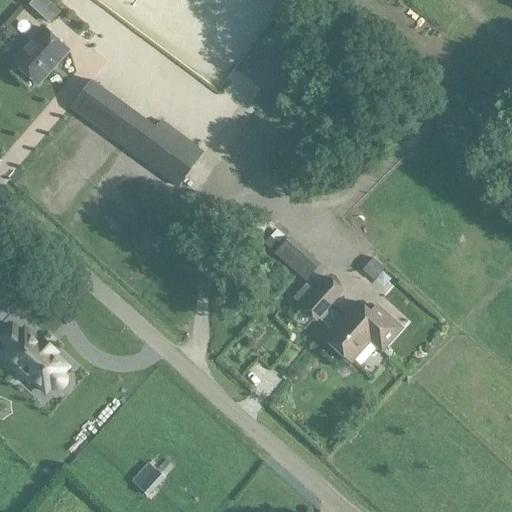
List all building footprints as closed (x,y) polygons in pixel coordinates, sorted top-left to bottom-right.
[(60,11),(48,0),(31,0),(29,3),(50,22),(60,11)] [(44,29),(14,63),(38,84),(68,50),(44,29)] [(161,121),(157,127),(91,79),(70,108),(136,156),(178,187),(203,152),(161,121)] [(36,291),(18,275),(0,295),(18,311),(36,291)] [(330,278),(322,287),(335,299),(343,290),(330,278)] [(322,287),(303,308),(316,320),(335,299),(322,287)] [(359,303),(346,317),(371,340),(382,350),(401,329),(377,307),(370,314),(359,303)] [(351,362),(371,340),(346,317),(326,339),(351,362)] [(46,393),(50,387),(54,389),(57,390),(61,389),(64,386),(66,383),(66,379),(66,376),(63,373),(68,368),(54,355),(56,353),(41,340),(39,342),(25,329),(21,334),(12,326),(0,339),(9,347),(23,359),(17,367),(15,369),(29,382),(32,380),(46,393)] [(156,470),(150,476),(139,488),(147,496),(164,479),(156,470)]
